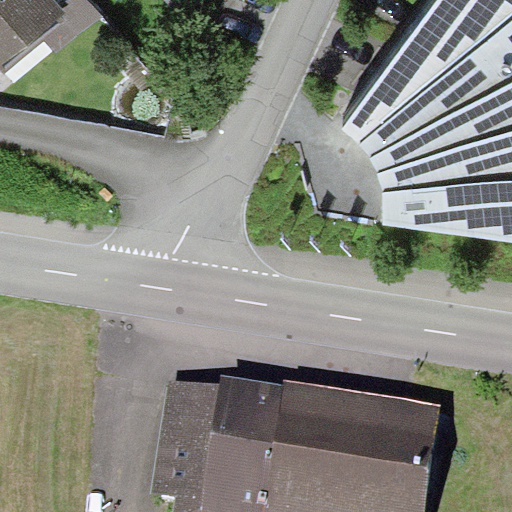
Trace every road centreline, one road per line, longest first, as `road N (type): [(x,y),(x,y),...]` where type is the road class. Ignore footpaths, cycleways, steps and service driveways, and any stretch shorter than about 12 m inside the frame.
road 1 (tertiary): [(511,342),(159,285)]
road 2 (residential): [(202,195),(240,145),(318,0)]
road 3 (residential): [(202,195),(0,133)]
road 4 (tertiary): [(159,285),(0,262)]
